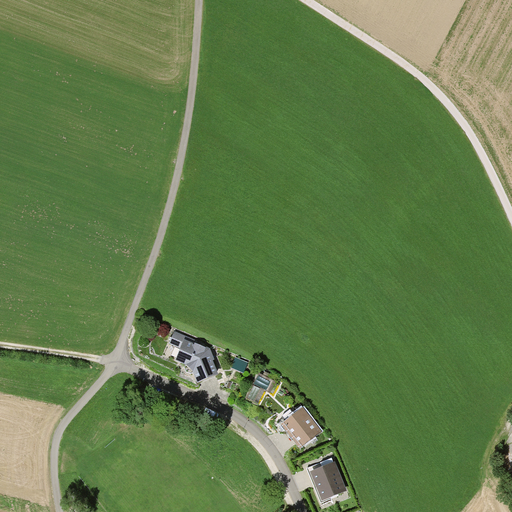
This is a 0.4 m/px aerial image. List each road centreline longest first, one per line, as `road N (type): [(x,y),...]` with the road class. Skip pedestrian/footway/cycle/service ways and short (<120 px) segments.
road 1 (track): [(197,0),(178,167),(116,362),(0,344)]
road 2 (residential): [(303,511),(279,461),(242,421),(116,362),(57,437),(60,511)]
road 3 (track): [(302,0),(425,83),(477,148),(511,222)]
